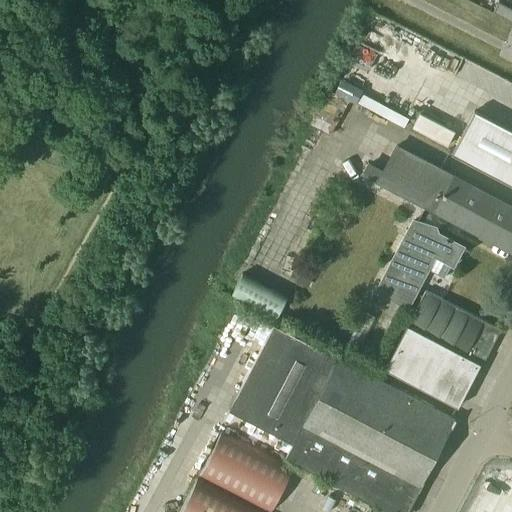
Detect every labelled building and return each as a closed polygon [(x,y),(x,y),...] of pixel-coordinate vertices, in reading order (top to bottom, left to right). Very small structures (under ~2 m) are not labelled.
[(511,8),(498,1),(492,12),(511,22),(511,8)] [(511,130),(475,111),(452,154),(511,185),(511,130)] [(419,113),(412,128),(448,146),(455,132),(419,113)] [(380,183),(511,251),(511,206),(399,148),(387,171),(368,161),(361,174),(380,183)] [(414,222),(377,291),(409,308),(429,270),(427,269),(434,255),(453,264),(462,247),(414,222)] [(302,269),(296,281),(308,287),(314,275),(302,269)] [(232,293),(277,317),(287,297),(243,273),(232,293)] [(426,290),(385,368),(457,406),(479,364),(481,365),(482,363),(500,329),(426,290)] [(511,301),(508,299),(497,320),(511,328),(511,301)] [(364,311),(350,338),(361,344),(375,317),(364,311)] [(293,444),(300,431),(338,359),(275,325),(230,411),(293,444)] [(418,491),(455,420),(338,359),(300,431),(418,491)] [(270,511),(293,468),(222,431),(198,476),(267,511),(270,511)] [(392,511),(406,511),(418,491),(300,431),(293,444),(287,457),(392,511)] [(261,511),(197,479),(179,511),(261,511)]
